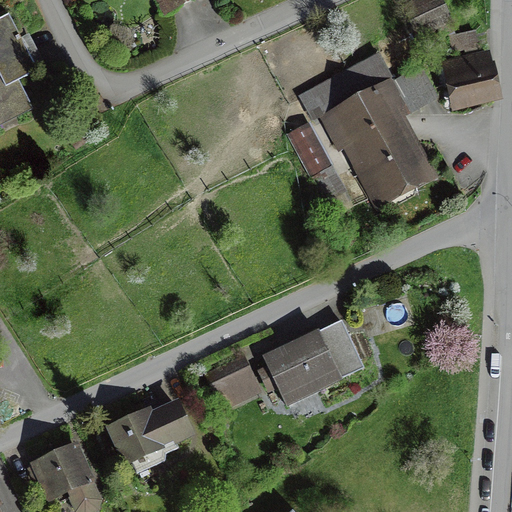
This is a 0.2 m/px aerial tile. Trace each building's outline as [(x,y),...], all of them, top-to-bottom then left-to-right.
[(210,0),(149,0),(161,24),(210,0)] [(440,0),(435,0),(405,13),(418,44),(453,29),(440,0)] [(0,132),(35,115),(20,85),(41,74),(13,20),(0,26),(0,132)] [(439,187),(405,123),(439,105),(421,73),(396,86),(382,60),(301,104),(314,127),(322,122),(375,221),(439,187)] [(456,116),(499,105),(488,60),(445,70),(456,116)] [(314,182),(331,216),(352,206),(334,171),(313,131),(289,143),(310,183),(314,182)] [(343,325),(267,362),(290,410),(366,373),(343,325)] [(255,401),(236,366),(207,381),(226,416),(255,401)] [(199,442),(181,402),(112,433),(130,472),(199,442)] [(100,495),(98,489),(100,488),(81,446),(36,466),(55,508),(73,500),(72,507),(73,511),(103,511),(105,507),(100,495)]
